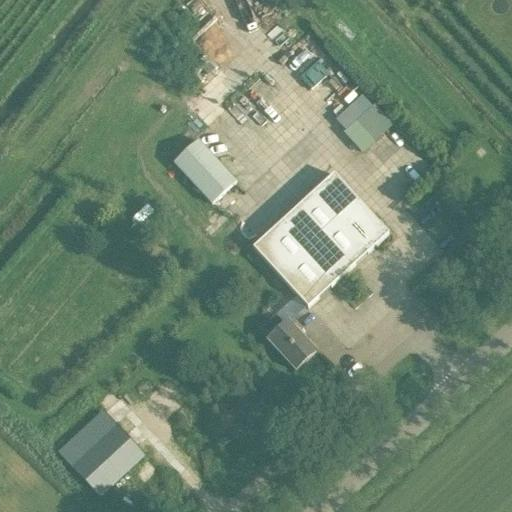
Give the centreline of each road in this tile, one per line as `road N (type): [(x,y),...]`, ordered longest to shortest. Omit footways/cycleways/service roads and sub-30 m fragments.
road 1 (unclassified): [(226,511),(428,324)]
road 2 (tertiary): [(320,511),(469,373)]
